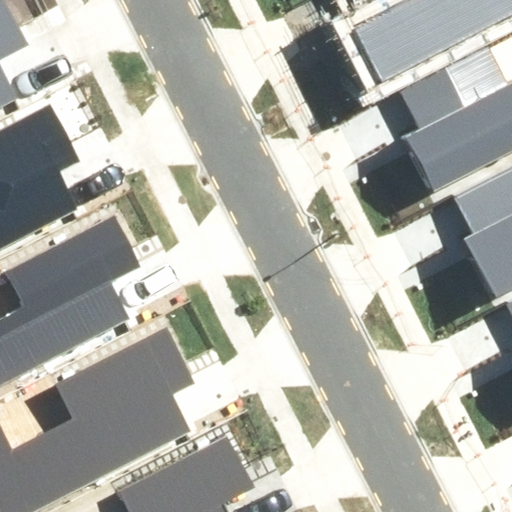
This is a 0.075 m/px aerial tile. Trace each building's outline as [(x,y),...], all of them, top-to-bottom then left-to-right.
[(0,0),(0,91),(9,87),(0,70),(0,59),(34,43),(11,0),(0,0)] [(511,0),(346,0),(353,12),(344,17),(378,82),(511,12),(511,0)] [(398,86),(415,118),(406,122),(440,188),(511,150),(511,77),(506,81),(485,41),(398,86)] [(0,232),(63,200),(50,175),(88,156),(59,99),(0,129),(0,232)] [(465,236),(495,296),(511,287),(511,169),(457,196),(475,232),(465,236)] [(0,381),(120,320),(108,295),(145,276),(116,219),(0,278),(0,279),(19,316),(0,325),(0,381)] [(0,511),(20,511),(173,434),(161,409),(198,390),(169,333),(52,393),(72,430),(6,463),(0,451),(0,511)] [(221,511),(257,494),(227,437),(111,497),(118,511),(221,511)]
